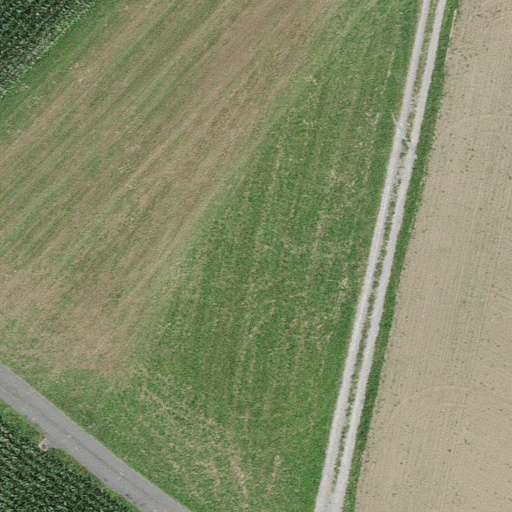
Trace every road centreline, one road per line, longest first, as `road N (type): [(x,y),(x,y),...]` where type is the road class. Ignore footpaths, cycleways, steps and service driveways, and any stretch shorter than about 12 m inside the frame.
road 1 (track): [(324,511),(420,0)]
road 2 (residential): [(0,393),(149,511)]
